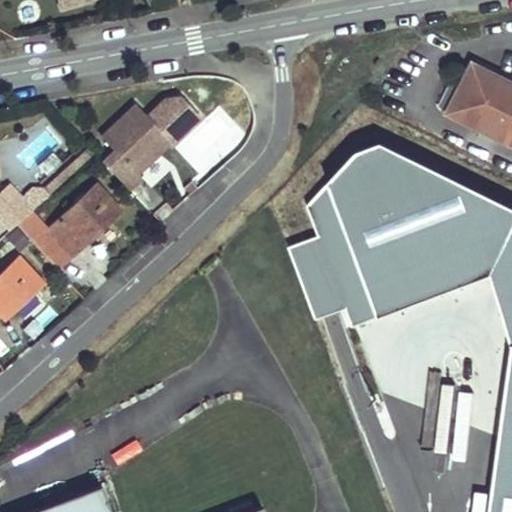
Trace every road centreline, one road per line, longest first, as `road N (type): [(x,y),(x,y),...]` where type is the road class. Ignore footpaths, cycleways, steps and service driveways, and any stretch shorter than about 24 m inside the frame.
road 1 (residential): [(0,412),(269,156),(282,126),(278,26)]
road 2 (residential): [(0,75),(278,26)]
road 3 (unknown): [(511,150),(441,108),(431,84),(439,65),(452,59),(511,51)]
road 4 (residential): [(278,26),(420,0)]
